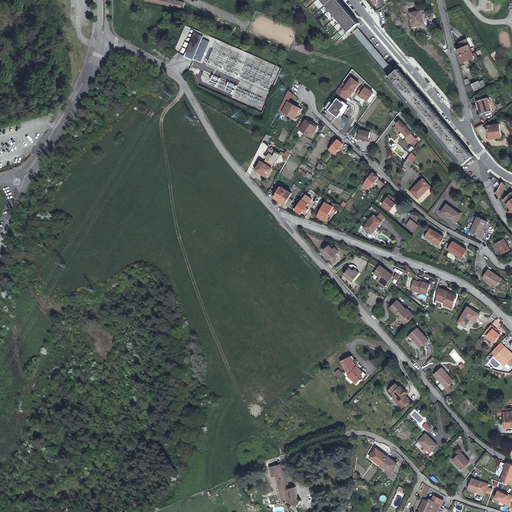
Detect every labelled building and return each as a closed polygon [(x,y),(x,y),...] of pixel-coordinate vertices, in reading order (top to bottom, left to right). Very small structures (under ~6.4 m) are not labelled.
[(182,9),(184,3),(173,0),(145,0),(160,4),(182,9)] [(321,0),(348,32),(358,23),(338,0),(321,0)] [(422,16),(421,11),(410,13),(411,18),(413,26),(422,24),(421,16),(422,16)] [(376,51),(357,29),(351,33),(360,43),(371,55),(387,75),(392,70),(376,51)] [(204,37),(195,33),(186,53),(195,57),(194,58),(201,62),(210,42),(203,39),(204,37)] [(457,49),(460,56),(471,51),(467,39),(460,42),(462,47),(457,49)] [(460,56),(463,62),(466,61),(474,57),(471,51),(460,56)] [(416,90),(398,69),(387,78),(462,165),(473,157),(416,90)] [(350,80),(358,86),(359,83),(352,78),(350,80)] [(335,92),(345,99),(348,95),(349,97),(358,86),(350,80),(346,86),(342,82),(335,92)] [(472,84),(475,90),(482,87),(479,81),(472,84)] [(361,87),(356,94),(359,96),(360,95),(368,101),(373,93),(366,87),(364,89),(361,87)] [(289,90),(284,99),(288,101),(293,93),(289,90)] [(476,100),(480,114),(491,111),(488,98),(476,100)] [(284,99),(278,111),(283,113),(283,112),(294,118),(299,110),(292,106),(293,104),(288,101),(284,99)] [(346,106),(337,99),(332,105),(328,110),(337,118),(346,106)] [(347,123),(350,119),(344,114),(341,119),(347,123)] [(304,123),(300,120),(296,126),(300,129),(311,137),(317,129),(310,124),(311,123),(306,120),(304,123)] [(396,124),(397,125),(401,130),(400,131),(406,137),(405,138),(410,144),(415,140),(410,134),(411,133),(401,121),(396,124)] [(488,125),(490,138),(501,136),(499,124),(488,125)] [(369,131),(358,129),(357,139),(367,141),(369,131)] [(337,140),(334,138),(331,143),(333,145),(329,150),(334,154),(343,144),(338,140),(337,140)] [(269,148),(267,152),(269,153),(268,156),(266,159),(275,164),(280,155),(269,148)] [(411,153),(408,158),(407,158),(411,163),(416,158),(411,153)] [(272,168),(262,161),(256,170),(260,172),(267,177),(272,168)] [(378,178),(370,171),(367,175),(369,178),(365,183),(365,184),(364,187),(366,189),(368,186),(370,188),(378,178)] [(431,187),(423,179),(411,192),(418,199),(431,187)] [(496,193),(498,196),(506,186),(503,181),(499,188),(496,193)] [(276,197),(275,198),(286,204),(289,198),(292,193),(287,190),(281,187),(279,191),(276,197)] [(312,199),(307,195),(295,210),(301,214),(303,211),(306,213),(308,209),(306,208),(312,199)] [(391,200),(393,198),(389,196),(382,206),(390,212),(396,204),(394,202),(391,200)] [(333,207),(326,202),(317,217),(325,221),(333,207)] [(454,212),(455,211),(447,205),(441,214),(455,225),(461,218),(454,212)] [(375,229),(376,229),(382,223),(374,215),(363,228),(370,234),(375,229)] [(476,220),(472,219),(470,223),(475,225),(472,233),(481,237),(484,229),(485,230),(488,222),(478,218),(476,220)] [(418,226),(410,220),(405,226),(414,233),(418,226)] [(444,238),(431,229),(426,237),(439,246),(444,238)] [(504,256),(506,255),(511,252),(511,251),(506,241),(497,246),(499,250),(500,249),(504,256)] [(467,251),(453,242),(448,251),(462,259),(467,251)] [(330,245),(323,250),(331,258),(339,251),(335,247),(333,248),(330,245)] [(373,273),(379,277),(382,279),(379,282),(384,286),(392,275),(379,265),(373,273)] [(349,268),(344,274),(352,281),(359,272),(355,269),(353,271),(349,268)] [(482,278),(489,282),(492,283),(491,284),(495,286),(501,278),(488,269),(482,278)] [(392,281),(396,284),(401,275),(396,273),(392,281)] [(423,282),(420,281),(414,279),(411,288),(426,294),(430,284),(423,281),(423,282)] [(447,293),(447,292),(448,291),(440,288),(436,299),(443,302),(442,304),(447,306),(448,304),(452,306),(456,295),(450,293),(450,294),(447,293)] [(405,317),(408,321),(414,315),(407,308),(406,309),(397,300),(390,307),(396,314),(396,313),(397,312),(400,315),(399,316),(398,317),(401,321),(405,317)] [(457,322),(465,327),(469,320),(476,311),(471,308),(467,306),(457,322)] [(480,314),(476,311),(469,320),(471,320),(475,322),(480,314)] [(491,324),(484,332),(487,335),(486,336),(493,342),(500,334),(498,332),(494,328),(495,327),(491,324)] [(410,334),(421,346),(428,339),(417,327),(410,334)] [(504,365),(507,362),(511,358),(511,357),(511,354),(510,353),(511,351),(505,346),(495,357),(504,365)] [(350,374),(348,375),(352,379),(356,384),(361,379),(359,377),(364,373),(355,364),(352,356),(341,362),(345,369),(350,374)] [(450,384),(452,381),(447,375),(448,374),(442,367),(434,374),(446,387),(444,389),(448,393),(454,387),(450,384)] [(338,369),(335,372),(340,377),(343,374),(338,369)] [(396,383),(389,390),(399,400),(397,402),(402,408),(410,400),(406,395),(407,394),(400,386),(399,387),(396,383)] [(399,400),(389,390),(387,391),(397,402),(399,400)] [(426,423),(423,426),(428,431),(432,428),(426,423)] [(437,445),(426,434),(419,441),(430,452),(437,445)] [(370,457),(381,464),(387,456),(376,448),(370,457)] [(461,452),(453,460),(462,469),(470,462),(461,452)] [(387,456),(381,464),(392,472),(398,464),(387,456)] [(511,464),(508,463),(501,481),(504,482),(508,483),(511,484),(511,464)] [(281,464),(271,467),(273,476),(277,475),(279,488),(283,502),(291,500),(288,488),(290,487),(286,470),(283,471),(281,464)] [(478,491),(485,494),(488,484),(472,479),(468,489),(478,493),(478,491)] [(431,488),(425,485),(419,497),(424,499),(425,499),(431,488)] [(296,486),(290,487),(288,488),(291,500),(292,501),(298,505),(302,500),(299,498),(296,486)] [(425,499),(424,499),(419,509),(424,511),(434,511),(438,504),(440,505),(442,506),(444,499),(434,496),(432,500),(429,499),(428,501),(425,499)]
